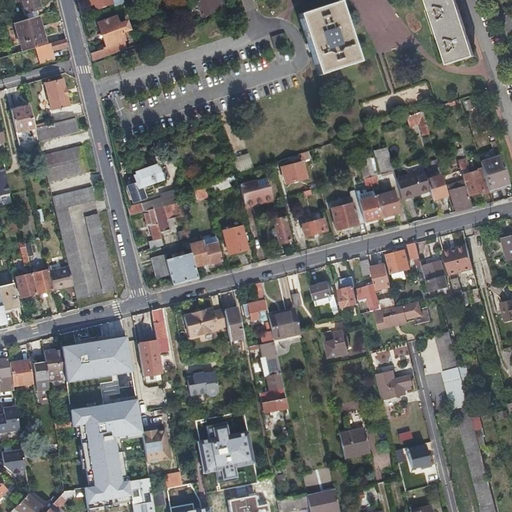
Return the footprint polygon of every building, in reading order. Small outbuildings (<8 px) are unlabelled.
[(40,11),(36,0),(12,0),(12,1),(15,0),(21,0),(26,15),(36,12),(40,11)] [(87,0),(89,7),(92,6),(95,11),(112,5),(113,7),(123,3),(121,0),(87,0)] [(195,0),(200,14),(226,5),(224,0),(195,0)] [(338,0),(337,0),(297,14),(317,75),(359,61),(338,0)] [(454,0),(425,0),(446,64),(473,56),(454,0)] [(113,7),(110,8),(112,13),(132,7),(130,1),(123,3),(113,7)] [(506,34),(511,32),(511,25),(510,14),(502,16),(506,34)] [(21,51),(30,49),(45,44),(36,17),(28,19),(19,22),(13,24),(21,51)] [(104,47),(89,53),(91,62),(127,48),(121,34),(129,31),(126,22),(119,25),(116,17),(106,20),(97,23),(104,47)] [(47,51),(67,46),(65,39),(45,44),(47,51)] [(50,60),(47,51),(45,44),(30,49),(35,65),(50,60)] [(65,88),(62,79),(45,84),(52,111),(70,107),(67,98),(69,97),(66,87),(65,88)] [(35,129),(30,107),(10,112),(14,126),(18,144),(38,139),(35,129)] [(405,116),(406,119),(409,127),(420,124),(423,136),(429,134),(422,111),(405,116)] [(14,126),(10,112),(3,114),(6,128),(14,126)] [(75,118),(35,129),(38,139),(39,142),(78,131),(75,118)] [(42,157),(48,182),(88,171),(81,146),(42,157)] [(462,149),(455,151),(457,160),(464,158),(462,149)] [(303,161),(310,159),(308,151),(300,154),(303,161)] [(237,173),(253,168),(249,153),(232,158),(237,173)] [(393,171),(389,156),(375,160),(380,175),(393,171)] [(488,190),(509,184),(500,156),(479,162),(481,169),(488,190)] [(365,158),(364,174),(374,175),(375,159),(365,158)] [(464,183),(468,196),(488,190),(481,169),(477,170),(477,172),(469,174),(467,168),(468,168),(465,158),(464,158),(457,160),(464,183)] [(432,169),(439,167),(437,161),(430,163),(432,169)] [(1,163),(0,163),(0,205),(12,202),(1,163)] [(301,163),(295,164),(284,167),(280,168),(284,184),(305,179),(301,163)] [(156,165),(133,171),(134,175),(127,176),(129,184),(126,185),(129,202),(142,199),(139,186),(160,180),(156,165)] [(395,180),(401,200),(415,196),(414,195),(429,191),(425,181),(423,172),(395,180)] [(432,201),(445,197),(439,177),(437,177),(436,174),(430,175),(431,179),(425,181),(429,191),(432,201)] [(375,177),(369,178),(372,188),(378,187),(375,177)] [(226,178),(214,182),(214,184),(209,185),(212,196),(230,191),(226,178)] [(372,188),(369,178),(363,179),(366,190),(372,188)] [(237,185),(243,207),(270,200),(267,186),(256,188),(254,181),(237,185)] [(447,187),(455,212),(472,208),(468,196),(464,183),(447,187)] [(68,208),(95,201),(91,187),(52,197),(55,211),(68,208)] [(205,197),(201,187),(196,188),(197,191),(193,192),(195,199),(205,197)] [(336,230),(364,222),(358,202),(355,190),(348,192),(352,205),(330,211),(336,230)] [(374,197),(380,218),(399,212),(393,192),(374,197)] [(358,202),(364,222),(380,218),(374,197),(358,202)] [(142,209),(160,206),(159,199),(141,202),(142,209)] [(177,201),(152,208),(160,239),(171,236),(166,215),(180,211),(177,201)] [(140,203),(126,206),(128,214),(139,212),(141,211),(142,211),(140,203)] [(74,286),(76,298),(89,294),(68,208),(55,211),(57,218),(69,265),(73,282),(74,286)] [(147,241),(149,249),(162,246),(160,239),(152,208),(142,211),(141,211),(145,226),(150,225),(153,239),(147,241)] [(116,287),(98,214),(85,217),(103,291),(116,287)] [(282,243),(289,241),(283,218),(271,221),(276,244),(282,243)] [(322,219),(295,227),(298,240),(326,232),(322,219)] [(240,227),(222,232),(228,255),(246,250),(240,227)] [(186,238),(184,229),(177,231),(179,239),(186,238)] [(511,235),(501,238),(507,260),(511,258),(511,235)] [(203,246),(215,243),(213,236),(201,239),(201,241),(203,246)] [(28,256),(32,255),(30,241),(18,242),(22,264),(29,263),(28,256)] [(190,253),(194,267),(207,264),(208,265),(220,262),(215,243),(203,246),(201,241),(188,244),(190,253)] [(414,243),(406,245),(410,260),(418,258),(414,243)] [(451,249),(442,251),(448,275),(472,270),(466,247),(451,251),(451,249)] [(389,271),(406,266),(403,251),(385,255),(389,271)] [(172,284),(197,278),(194,267),(190,253),(185,254),(184,252),(180,253),(180,255),(175,257),(174,254),(171,255),(172,258),(165,259),(164,254),(152,257),(157,278),(169,275),(171,284),(172,284)] [(369,268),(367,260),(358,262),(362,275),(370,274),(369,268)] [(440,263),(420,267),(428,296),(447,291),(440,263)] [(369,268),(370,274),(375,291),(389,288),(384,264),(369,268)] [(49,270),(54,291),(64,288),(63,285),(73,282),(69,265),(49,270)] [(33,274),(38,294),(54,291),(49,270),(33,274)] [(22,298),(38,294),(33,274),(17,278),(22,298)] [(354,287),(352,277),(341,280),(343,290),(339,291),(342,308),(357,304),(353,288),(354,287)] [(449,279),(453,293),(459,293),(460,292),(457,277),(449,279)] [(370,313),(376,311),(378,311),(371,282),(363,284),(364,288),(357,289),(361,304),(368,302),(370,313)] [(261,283),(254,285),(257,299),(264,298),(261,283)] [(0,286),(0,295),(4,312),(20,308),(14,284),(0,286)] [(325,284),(309,287),(313,301),(329,297),(325,284)] [(297,289),(289,291),(292,303),(300,301),(297,289)] [(233,291),(219,293),(222,308),(236,306),(233,291)] [(395,307),(392,298),(378,302),(380,311),(388,309),(395,307)] [(511,319),(511,300),(499,304),(504,321),(511,319)] [(268,318),(265,301),(243,306),(246,317),(250,317),(251,322),(258,321),(258,323),(269,321),(268,318)] [(380,329),(407,322),(402,305),(395,307),(388,309),(380,311),(378,311),(376,311),(380,329)] [(224,312),(223,310),(214,312),(213,309),(184,315),(188,337),(217,331),(217,329),(227,327),(224,312)] [(224,312),(227,327),(230,345),(243,342),(237,309),(224,312)] [(167,354),(159,310),(151,312),(152,320),(154,329),(157,345),(158,355),(167,354)] [(293,310),(285,312),(291,336),(299,334),(297,328),(293,310)] [(268,318),(269,321),(269,323),(273,340),(291,336),(285,312),(281,313),(281,315),(268,318)] [(273,343),(273,340),(269,323),(265,324),(266,334),(261,335),(263,345),(273,343)] [(80,331),(77,331),(79,350),(62,352),(65,374),(72,426),(85,424),(106,421),(97,360),(109,358),(104,327),(80,331)] [(345,341),(343,331),(335,334),(337,341),(327,343),(331,358),(348,354),(347,347),(350,346),(348,340),(345,341)] [(451,410),(454,409),(467,406),(454,354),(448,332),(434,336),(443,370),(441,371),(451,410)] [(283,389),(273,343),(263,345),(260,346),(263,358),(267,358),(270,376),(267,377),(269,391),(283,389)] [(151,357),(158,355),(157,345),(142,347),(148,381),(155,379),(151,357)] [(45,353),(46,362),(48,377),(65,374),(62,352),(62,350),(45,353)] [(0,387),(13,386),(12,375),(8,375),(5,358),(0,359),(0,387)] [(264,377),(267,377),(270,376),(267,358),(263,358),(260,359),(264,377)] [(33,383),(30,360),(10,363),(12,375),(13,386),(33,383)] [(46,362),(34,363),(36,380),(38,389),(50,387),(48,377),(46,362)] [(192,376),(192,378),(192,380),(187,381),(190,396),(206,393),(206,396),(210,397),(215,396),(218,394),(214,374),(203,376),(202,374),(192,376)] [(395,380),(394,376),(377,380),(381,397),(406,392),(404,385),(412,382),(410,377),(395,380)] [(287,410),(283,389),(269,391),(260,393),(264,414),(270,413),(271,416),(276,415),(276,412),(287,410)] [(473,482),(481,511),(495,511),(492,498),(469,414),(467,406),(454,409),(473,482)] [(0,433),(19,431),(16,408),(3,410),(4,416),(0,416),(0,433)] [(153,430),(140,432),(145,463),(167,459),(163,431),(153,432),(153,430)] [(400,441),(412,439),(411,431),(398,433),(400,441)] [(362,457),(357,435),(355,435),(355,433),(338,436),(344,461),(362,457)] [(364,433),(357,435),(362,457),(369,455),(364,433)] [(23,451),(31,450),(29,437),(21,438),(23,451)] [(432,473),(425,444),(407,449),(410,460),(418,458),(421,468),(416,469),(418,477),(432,473)] [(91,466),(88,445),(70,448),(73,468),(91,466)] [(19,472),(25,472),(23,458),(22,451),(1,454),(3,467),(10,473),(12,473),(13,475),(19,475),(19,472)] [(26,457),(23,458),(25,472),(27,493),(32,493),(26,457)] [(166,489),(182,485),(179,471),(163,475),(166,489)] [(256,474),(258,482),(264,481),(263,473),(256,474)] [(78,479),(62,481),(63,489),(79,488),(78,479)] [(0,498),(9,490),(0,480),(0,498)] [(152,511),(148,484),(148,480),(128,483),(132,511),(152,511)] [(229,503),(238,502),(261,497),(260,492),(258,485),(227,491),(229,503)] [(196,497),(194,487),(184,488),(185,499),(196,497)] [(74,496),(74,490),(63,491),(52,503),(56,507),(64,498),(74,496)] [(338,511),(333,490),(318,494),(306,496),(308,507),(309,511),(338,511)] [(168,496),(169,508),(185,506),(183,494),(168,496)] [(15,509),(17,511),(44,511),(46,510),(28,496),(26,495),(15,509)] [(308,507),(306,496),(280,501),(282,511),(292,511),(292,510),(308,507)] [(240,511),(263,511),(261,497),(238,502),(240,511)]
